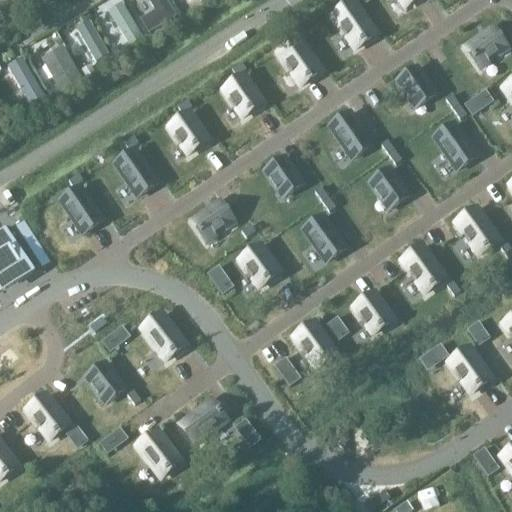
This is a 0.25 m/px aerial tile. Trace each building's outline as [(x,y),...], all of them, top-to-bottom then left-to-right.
[(1,0),(0,1),(0,8),(3,13),(24,0),(1,0)] [(147,0),(155,12),(139,22),(148,36),(166,26),(170,33),(179,27),(174,20),(177,18),(166,0),(147,0)] [(397,0),(399,1),(405,10),(411,6),(419,0),(397,0)] [(354,5),(333,19),(341,32),(347,40),(355,52),(361,48),(376,38),(354,5)] [(122,6),(108,15),(130,49),(143,40),(122,6)] [(91,25),(77,33),(96,65),(110,57),(91,25)] [(296,29),(286,36),(290,42),(300,35),(297,30),(296,29)] [(492,31),(465,50),(475,65),(480,71),(488,65),(507,52),(492,31)] [(299,42),(278,56),(300,89),(322,75),(299,42)] [(119,46),(110,51),(115,60),(124,55),(119,46)] [(63,49),(41,62),(61,96),(83,84),(63,49)] [(25,66),(12,74),(33,108),(45,101),(25,66)] [(241,66),(231,73),(232,74),(236,79),(246,73),(242,67),(241,66)] [(90,67),(82,72),(87,82),(95,77),(90,67)] [(417,70),(396,85),(409,103),(415,99),(421,108),(436,97),(417,70)] [(245,79),(224,94),(236,112),(242,121),(263,106),(245,79)] [(511,86),(503,92),(511,104),(511,86)] [(52,88),(44,92),(50,103),(58,98),(52,88)] [(450,100),(445,103),(452,112),(456,110),(459,108),(452,99),(450,100)] [(187,103),(177,110),(178,111),(181,116),(191,110),(188,104),(187,103)] [(15,105),(6,110),(12,120),(21,115),(15,105)] [(459,109),(453,113),(460,123),(466,118),(459,109)] [(190,116),(169,131),(177,142),(181,149),(188,158),(191,156),(209,144),(190,116)] [(350,116),(329,130),(352,163),(373,148),(350,116)] [(454,127),(434,142),(447,161),(456,174),(463,169),(477,159),(454,127)] [(133,140),(123,146),(124,147),(128,153),(138,146),(134,141),(133,140)] [(387,143),(380,148),(387,157),(394,153),(387,143)] [(136,153),(114,168),(137,201),(158,186),(136,153)] [(394,154),(388,158),(395,168),(401,163),(394,154)] [(285,160),(264,175),(282,202),(304,187),(285,160)] [(390,172),(369,187),(382,205),(388,200),(394,209),(409,199),(390,172)] [(78,177),(68,184),(69,185),(72,191),(82,184),(79,179),(78,177)] [(79,191),(60,205),(82,237),(103,223),(81,190),(79,191)] [(321,190),(314,195),(321,205),(328,200),(321,190)] [(328,201),(322,205),(329,215),(335,211),(328,201)] [(219,205),(192,224),(206,245),(233,226),(219,205)] [(477,212),(456,227),(479,259),(500,244),(477,212)] [(324,219),(303,234),(325,266),(346,251),(324,219)] [(24,226),(16,231),(41,271),(49,266),(24,226)] [(250,227),(241,234),(245,241),(255,234),(250,227)] [(5,230),(0,232),(0,288),(14,280),(15,282),(14,283),(15,284),(32,273),(32,272),(31,272),(29,269),(5,232),(6,231),(5,230)] [(511,254),(507,247),(500,251),(507,261),(511,257),(511,254)] [(261,249),(240,264),(259,290),(259,291),(260,290),(280,276),(261,249)] [(423,250),(402,265),(421,293),(424,297),(446,282),(423,250)] [(218,269),(207,277),(222,298),(233,290),(218,269)] [(453,285),(447,289),(453,299),(460,295),(453,285)] [(375,296),(354,311),(373,338),(394,323),(375,296)] [(84,309),(79,313),(82,318),(87,314),(84,309)] [(162,317),(142,333),(151,345),(157,352),(165,364),(186,348),(162,317)] [(101,320),(89,329),(94,336),(105,327),(101,320)] [(337,320),(326,328),(337,344),(348,336),(337,320)] [(511,321),(503,328),(511,341),(511,321)] [(478,325),(467,333),(471,339),(482,331),(478,325)] [(315,326),(294,341),(316,372),(337,357),(315,326)] [(121,329),(101,344),(109,355),(130,340),(128,338),(121,329)] [(440,348),(419,363),(427,374),(449,359),(440,348)] [(470,351),(449,366),(470,397),(492,382),(470,351)] [(285,360),(273,368),(289,389),(300,381),(285,360)] [(105,366),(85,381),(98,399),(105,394),(111,403),(125,392),(105,366)] [(133,393),(127,398),(134,408),(140,403),(133,393)] [(47,398),(26,413),(41,432),(50,443),(70,428),(47,398)] [(211,404),(180,428),(195,448),(227,424),(211,404)] [(244,422),(234,430),(250,451),(260,443),(244,422)] [(75,428),(65,436),(78,452),(88,444),(75,428)] [(119,430),(98,446),(107,458),(128,442),(119,430)] [(157,434),(137,450),(161,481),(167,476),(181,466),(163,441),(157,434)] [(0,445),(0,483),(18,469),(13,462),(0,445)] [(477,455),(472,459),(473,460),(487,480),(488,479),(498,472),(483,451),(477,455)] [(511,452),(501,460),(511,475),(511,452)] [(35,463),(28,468),(35,478),(42,473),(35,463)] [(347,492),(342,495),(348,505),(353,501),(347,492)] [(370,504),(365,507),(368,511),(377,511),(390,503),(385,495),(370,504)]
